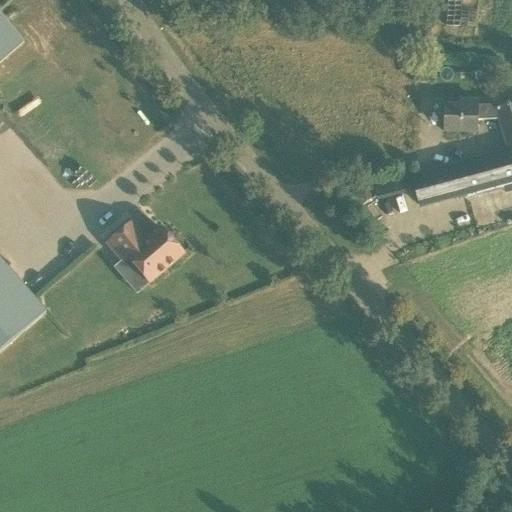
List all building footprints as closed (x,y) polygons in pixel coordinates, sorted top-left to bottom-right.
[(0,15),(0,62),(24,42),(0,15)] [(476,108),(476,101),(461,101),(460,107),(445,107),(444,132),(475,133),(476,120),(498,121),(507,150),(511,149),(511,103),(495,108),(476,108)] [(511,149),(507,150),(456,165),(431,171),(411,177),(420,207),(465,194),(465,197),(511,183),(511,149)] [(115,231),(90,252),(105,271),(110,267),(132,293),(166,263),(144,238),(130,250),(115,231)] [(0,362),(37,332),(0,285),(0,362)]
